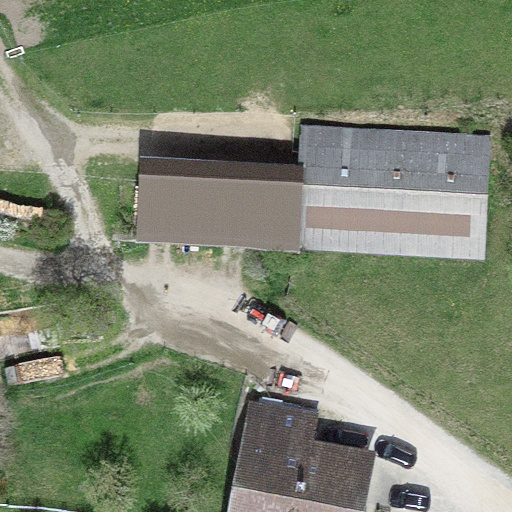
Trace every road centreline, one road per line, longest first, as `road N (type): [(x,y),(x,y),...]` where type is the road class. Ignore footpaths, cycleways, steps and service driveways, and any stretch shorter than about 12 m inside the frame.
road 1 (residential): [(511,508),(378,397),(130,281)]
road 2 (track): [(130,281),(95,242),(0,66)]
